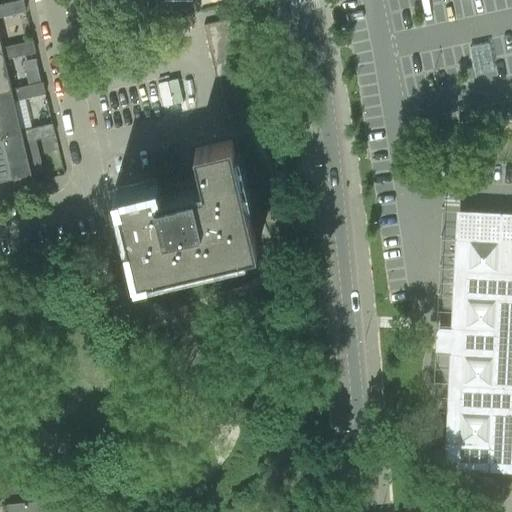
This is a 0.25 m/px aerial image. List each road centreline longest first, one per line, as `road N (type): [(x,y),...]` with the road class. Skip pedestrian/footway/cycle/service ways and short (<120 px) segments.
road 1 (tertiary): [(363,511),(333,177),(305,0)]
road 2 (residential): [(0,220),(74,200),(85,189),(44,0)]
